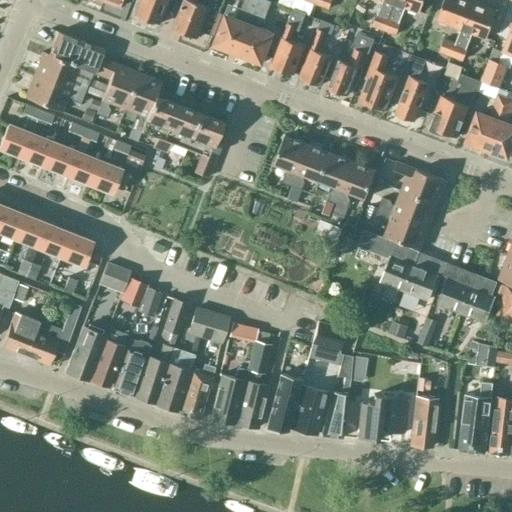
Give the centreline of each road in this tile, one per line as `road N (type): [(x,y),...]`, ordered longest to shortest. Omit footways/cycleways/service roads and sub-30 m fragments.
road 1 (residential): [(511,475),(186,432),(0,372)]
road 2 (residential): [(306,307),(301,324),(157,268),(114,231),(0,183)]
road 3 (residential): [(273,96),(23,6)]
road 4 (residential): [(489,178),(273,96)]
